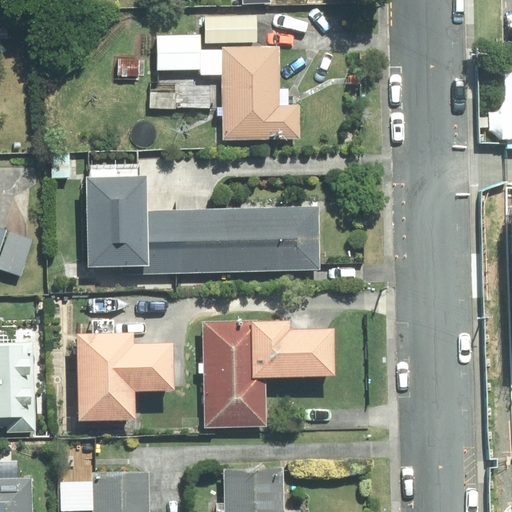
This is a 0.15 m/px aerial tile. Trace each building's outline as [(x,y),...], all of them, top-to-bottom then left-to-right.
[(260,16),(208,16),(208,42),(260,42),(260,16)] [(204,35),(160,35),(160,69),(204,69),(204,35)] [(225,75),(225,140),(304,140),(304,103),(284,103),(284,46),(205,47),(205,75),(225,75)] [(118,76),(142,77),(143,60),(119,59),(118,76)] [(141,273),(324,268),(322,206),(154,210),(153,174),(90,175),(92,266),(141,265),(141,273)] [(0,225),(0,259),(10,229),(0,225)] [(36,238),(12,231),(0,266),(0,268),(24,276),(36,238)] [(268,373),(338,371),(337,323),(294,324),(294,315),(204,318),(207,427),(270,425),(268,373)] [(136,328),(79,329),(81,416),(140,414),(139,388),(178,387),(177,338),(137,339),(136,328)] [(36,340),(0,341),(0,425),(8,425),(9,431),(38,431),(36,340)] [(285,465),(227,465),(227,511),(304,511),(304,507),(286,507),(285,465)] [(94,470),(94,511),(152,511),(152,469),(94,470)] [(0,511),(35,511),(34,475),(0,475),(0,511)]
